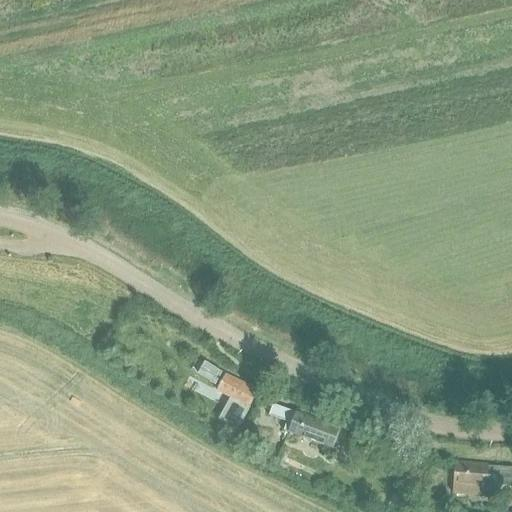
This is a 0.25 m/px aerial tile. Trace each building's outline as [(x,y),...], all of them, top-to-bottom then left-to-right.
[(222,371),(205,360),(197,373),(214,384),(222,371)] [(235,426),(255,390),(225,373),(216,390),(231,398),(221,418),(235,426)] [(192,403),(201,383),(186,376),(177,396),(192,403)] [(288,423),(284,432),(331,451),(339,432),(275,405),(271,416),(288,423)] [(456,463),(453,494),(469,496),(487,497),(488,487),(488,485),(511,487),(511,468),(489,466),(489,465),(456,463)]
